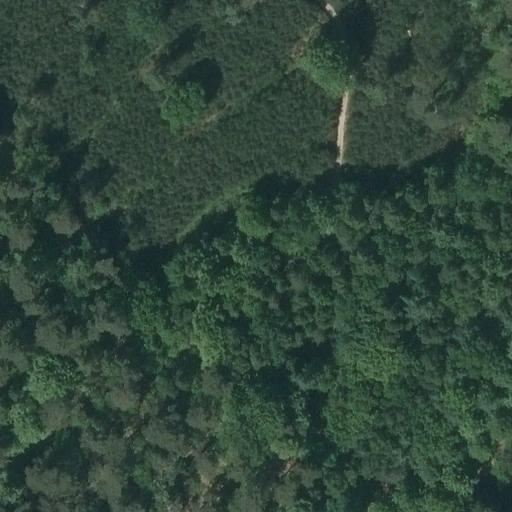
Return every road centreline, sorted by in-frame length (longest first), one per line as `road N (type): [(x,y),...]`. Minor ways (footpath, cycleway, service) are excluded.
road 1 (track): [(400,508),(350,424),(340,91),(281,0)]
road 2 (track): [(511,367),(397,511)]
